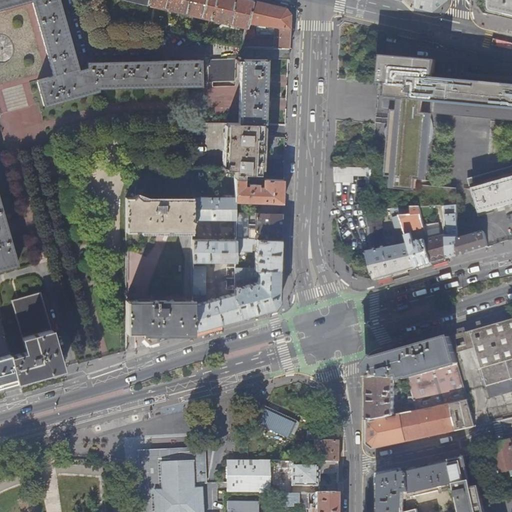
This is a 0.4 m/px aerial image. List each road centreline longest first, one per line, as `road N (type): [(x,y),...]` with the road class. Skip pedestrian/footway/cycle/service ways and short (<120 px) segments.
road 1 (primary): [(0,437),(332,343)]
road 2 (primary): [(324,318),(0,412)]
road 3 (secondary): [(316,0),(305,232),(324,318)]
road 4 (primary): [(511,265),(324,318)]
road 5 (primary): [(332,343),(511,291)]
road 6 (residential): [(355,468),(511,427)]
road 7 (tertiary): [(316,0),(460,32)]
road 8 (secondary): [(332,343),(348,395),(355,468)]
